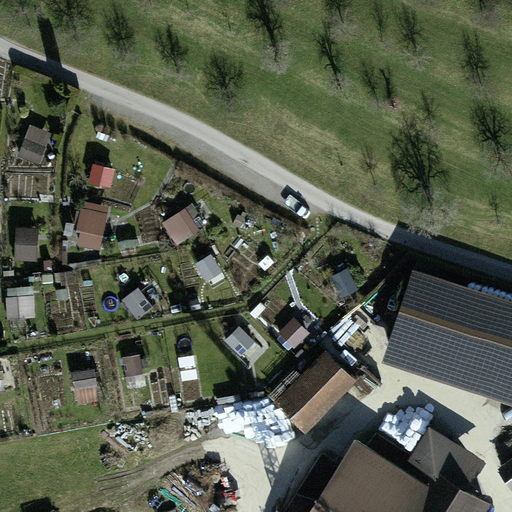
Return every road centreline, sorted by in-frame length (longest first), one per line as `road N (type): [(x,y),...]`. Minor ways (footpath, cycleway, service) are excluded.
road 1 (unclassified): [(0,43),(173,117),(360,222),(511,274)]
road 2 (track): [(60,511),(162,468),(309,446),(418,378),(477,264)]
